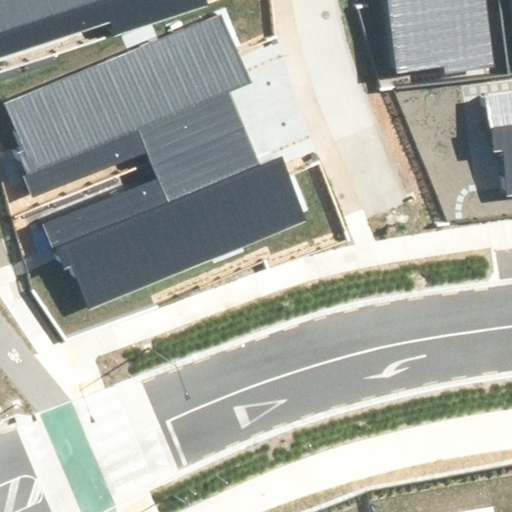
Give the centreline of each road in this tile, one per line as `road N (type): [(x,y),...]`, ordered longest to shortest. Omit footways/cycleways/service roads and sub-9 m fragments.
road 1 (residential): [(1,511),(92,451),(251,382),(378,346),(511,326)]
road 2 (residential): [(348,137),(310,0)]
